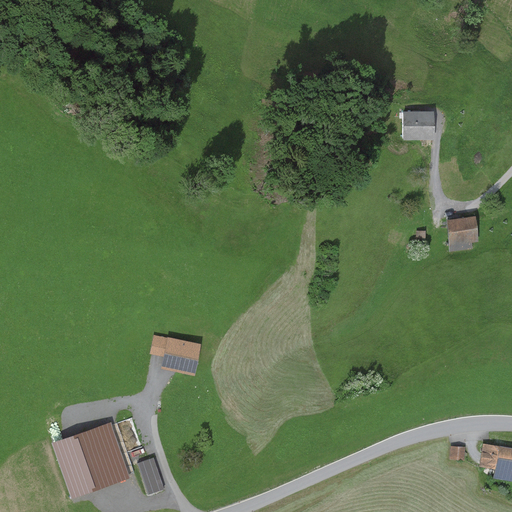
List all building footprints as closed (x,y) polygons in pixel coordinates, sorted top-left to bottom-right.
[(432,111),(402,111),(403,140),(433,140),(432,111)] [(474,217),(446,220),(449,252),(472,249),(471,243),(476,242),(474,217)] [(425,240),(425,231),(412,231),(412,240),(425,240)] [(199,344),(153,335),(149,355),(162,357),(160,368),(193,375),(199,344)] [(109,422),(50,443),(69,499),(129,478),(109,422)] [(511,448),(482,443),(478,466),(493,469),(492,479),(511,481),(511,448)] [(464,447),(450,446),(449,459),(463,460),(464,447)] [(163,490),(152,458),(137,463),(148,495),(163,490)]
